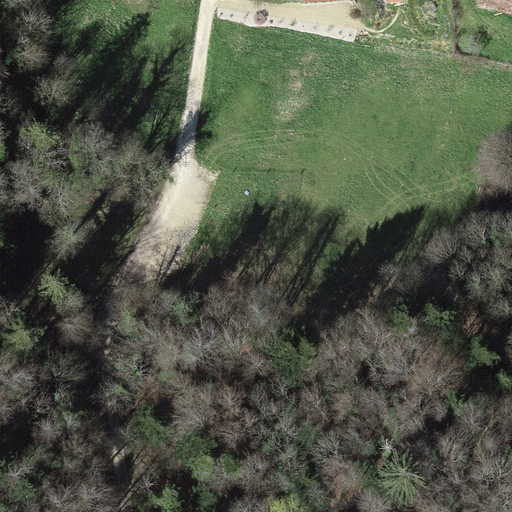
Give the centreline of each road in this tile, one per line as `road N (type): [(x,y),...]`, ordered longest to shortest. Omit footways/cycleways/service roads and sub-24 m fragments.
road 1 (track): [(207,2),(187,143),(105,337),(126,511)]
road 2 (track): [(207,2),(395,36)]
